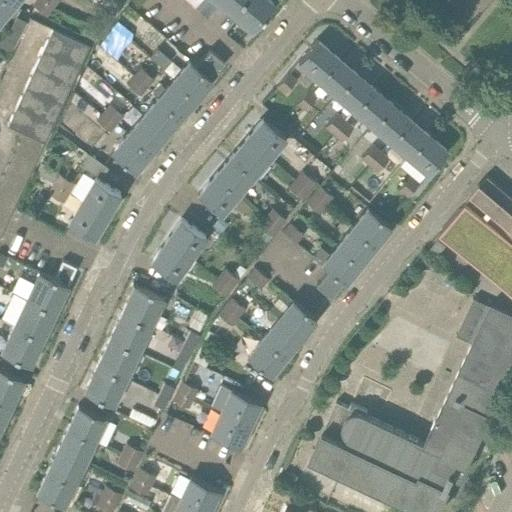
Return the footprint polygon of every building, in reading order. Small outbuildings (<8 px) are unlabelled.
[(0,0),(0,19),(13,5),(7,0),(0,0)] [(45,16),(52,8),(43,0),(35,0),(31,4),(45,16)] [(43,0),(52,8),(59,0),(43,0)] [(219,0),(231,9),(238,0),(219,0)] [(268,0),(238,0),(231,9),(252,28),(273,3),(268,0)] [(8,32),(19,38),(27,23),(16,17),(8,32)] [(87,45),(51,28),(42,47),(79,65),(88,45),(87,45)] [(0,46),(0,47),(11,53),(19,38),(8,32),(0,46)] [(298,61),(316,77),(334,56),(316,40),(298,61)] [(79,65),(42,47),(33,67),(70,84),(79,65)] [(163,69),(170,61),(155,49),(148,57),(163,69)] [(316,77),(335,92),(353,71),(334,56),(316,77)] [(195,97),(210,79),(188,60),(173,78),(195,97)] [(25,86),(61,103),(70,84),(33,67),(25,86)] [(147,88),(154,79),(140,67),(132,75),(147,88)] [(335,92),(353,108),(371,87),(353,71),(335,92)] [(277,86),(285,93),(296,80),(287,73),(277,86)] [(140,96),(147,88),(132,75),(125,83),(140,96)] [(157,96),(179,115),(195,97),(173,78),(157,96)] [(52,122),(61,103),(25,86),(16,105),(52,122)] [(353,108),(372,124),(390,103),(371,87),(353,108)] [(296,103),(305,111),(317,96),(308,89),(296,103)] [(142,114),(164,133),(179,115),(157,96),(142,114)] [(116,123),(123,115),(109,103),(102,111),(116,123)] [(372,124),(391,140),(408,119),(390,103),(372,124)] [(52,122),(16,105),(7,125),(23,133),(43,142),(52,122)] [(109,132),(116,123),(102,111),(95,120),(109,132)] [(324,127),(332,134),(345,120),(336,113),(324,127)] [(126,132),(148,151),(164,133),(142,114),(126,132)] [(247,137),(269,156),(285,137),(263,118),(247,137)] [(391,140),(409,156),(427,135),(408,119),(391,140)] [(332,134),(340,141),(353,127),(345,120),(332,134)] [(133,169),(148,151),(126,132),(111,151),(133,169)] [(18,144),(38,153),(43,142),(23,133),(18,144)] [(427,135),(409,156),(428,171),(446,151),(427,135)] [(252,175),(269,156),(247,137),(231,157),(252,175)] [(360,158),(367,164),(380,150),(372,143),(360,158)] [(13,155),(33,164),(38,153),(18,144),(13,155)] [(367,164),(376,172),(389,158),(380,150),(367,164)] [(101,178),(107,167),(87,153),(80,165),(101,178)] [(8,166),(28,175),(33,164),(13,155),(8,166)] [(215,176),(236,194),(252,175),(231,157),(215,176)] [(69,193),(74,183),(41,163),(36,173),(48,181),(69,193)] [(3,177),(22,186),(28,175),(8,166),(3,177)] [(309,191),(315,182),(300,170),(294,179),(309,191)] [(511,196),(487,175),(481,183),(479,182),(470,193),(471,194),(439,232),(511,294),(511,196)] [(220,213),(236,194),(215,176),(199,195),(220,213)] [(399,189),(406,196),(417,183),(409,176),(399,189)] [(0,182),(0,188),(17,197),(22,186),(3,177),(0,182)] [(81,200),(105,215),(119,192),(94,177),(81,200)] [(302,200),(309,191),(294,179),(287,189),(302,200)] [(63,203),(69,193),(48,181),(43,190),(63,203)] [(326,205),(333,197),(318,185),(311,194),(326,205)] [(0,202),(12,208),(17,197),(0,188),(0,202)] [(319,214),(326,205),(311,194),(304,202),(319,214)] [(105,215),(81,200),(67,222),(91,237),(105,215)] [(0,215),(7,219),(12,208),(0,202),(0,215)] [(352,226),(374,244),(389,225),(367,207),(352,226)] [(279,228),(286,219),(271,208),(264,216),(279,228)] [(272,237),(279,228),(264,216),(257,225),(272,237)] [(166,241),(190,257),(205,235),(181,219),(166,241)] [(297,242),(303,234),(289,222),(283,231),(297,242)] [(359,262),(374,244),(352,226),(336,244),(359,262)] [(190,257),(166,241),(151,262),(175,279),(190,257)] [(343,281),(359,262),(336,244),(329,253),(318,245),(310,255),(321,262),(343,281)] [(232,288),(238,279),(224,267),(217,276),(232,288)] [(261,289),(268,279),(254,267),(246,276),(261,289)] [(26,299),(54,312),(65,286),(38,273),(26,299)] [(225,296),(232,288),(217,276),(210,284),(225,296)] [(122,311),(150,325),(162,298),(163,299),(163,298),(132,283),(126,297),(128,298),(122,311)] [(15,319),(25,295),(14,291),(4,314),(15,319)] [(238,317),(245,308),(230,297),(223,305),(238,317)] [(460,476),(490,414),(490,412),(487,411),(511,357),(511,315),(489,305),(474,298),(456,334),(472,341),(424,443),(365,415),(367,410),(351,403),(349,407),(336,401),(322,430),(309,457),(425,511),(437,511),(449,487),(447,485),(453,473),(460,476)] [(13,325),(42,339),(54,312),(26,299),(13,325)] [(276,318),(298,337),(313,318),(291,300),(276,318)] [(238,317),(223,305),(216,314),(231,326),(238,317)] [(150,325),(122,311),(109,338),(138,351),(150,325)] [(261,337),(283,355),(298,337),(276,318),(261,337)] [(42,339),(13,325),(1,351),(0,352),(3,353),(29,365),(30,364),(42,339)] [(189,330),(184,341),(193,345),(198,335),(189,330)] [(283,355),(261,337),(246,355),(268,373),(283,355)] [(97,364),(125,377),(138,351),(109,338),(97,364)] [(193,345),(184,341),(179,352),(188,356),(193,345)] [(125,377),(97,364),(85,390),(84,390),(84,391),(113,405),(113,404),(113,403),(125,377)] [(0,401),(10,406),(22,380),(23,379),(0,368),(0,401)] [(176,391),(193,399),(197,389),(181,381),(176,391)] [(164,383),(159,393),(168,398),(173,387),(164,383)] [(220,410),(247,424),(258,402),(230,388),(220,410)] [(193,399),(176,391),(171,400),(188,408),(193,399)] [(168,398),(159,393),(153,404),(162,408),(168,398)] [(0,426),(10,406),(0,401),(0,426)] [(67,427),(94,439),(104,418),(78,405),(67,427)] [(209,432),(237,446),(247,424),(220,410),(209,432)] [(57,449),(83,461),(94,439),(67,427),(57,449)] [(120,452),(137,461),(142,451),(125,443),(120,452)] [(47,470),(73,483),(83,461),(57,449),(47,470)] [(132,471),(137,461),(120,452),(115,462),(132,471)] [(134,477),(151,485),(155,475),(152,474),(155,468),(146,463),(143,469),(138,467),(134,477)] [(37,492),(63,504),(73,483),(47,470),(37,492)] [(171,495),(206,511),(216,490),(189,476),(181,473),(171,495)] [(151,485),(134,477),(129,487),(149,496),(153,487),(151,485)] [(99,495),(116,502),(120,493),(104,485),(99,495)] [(108,511),(111,511),(116,502),(99,495),(94,492),(89,502),(108,511)] [(160,511),(205,511),(206,511),(171,495),(169,494),(160,511)] [(320,511),(296,500),(291,510),(289,509),(287,511),(320,511)]
